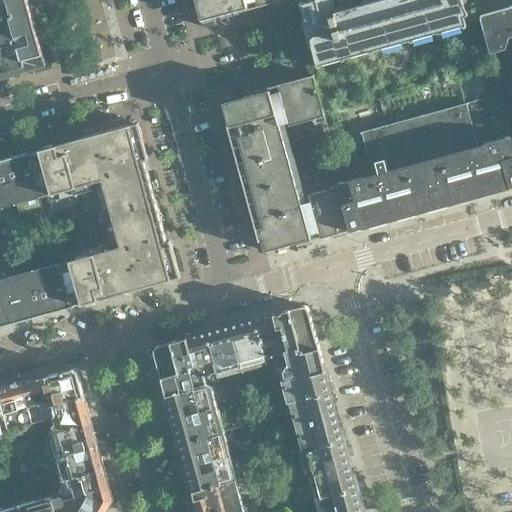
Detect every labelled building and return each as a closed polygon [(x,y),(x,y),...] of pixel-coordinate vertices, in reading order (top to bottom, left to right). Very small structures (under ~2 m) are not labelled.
[(0,0),(0,19),(31,11),(27,0),(0,0)] [(193,0),(196,9),(197,9),(197,8),(198,7),(202,19),(203,19),(205,28),(216,25),(213,16),(235,10),(235,11),(234,12),(234,13),(281,0),(193,0)] [(466,24),(462,7),(468,6),(465,0),(361,0),(362,4),(335,12),(331,0),(311,0),(294,5),(311,67),(466,24)] [(511,8),(511,6),(480,14),(489,47),(507,42),(510,36),(511,35),(511,8)] [(39,42),(31,11),(0,19),(0,46),(17,42),(18,48),(39,42)] [(45,65),(39,42),(18,48),(17,42),(0,46),(0,55),(6,76),(45,65)] [(325,115),(314,77),(313,76),(314,76),(314,74),(274,85),(285,122),(288,121),(289,125),(325,115)] [(300,177),(285,122),(274,85),(255,91),(255,92),(256,92),(257,93),(235,99),(233,90),(222,93),(225,102),(223,102),(227,114),(226,115),(225,113),(224,114),(246,192),(300,177)] [(511,186),(511,140),(501,99),(354,139),(357,151),(330,159),(338,186),(350,230),(511,186)] [(149,161),(138,122),(99,133),(109,172),(149,161)] [(109,172),(99,133),(64,143),(75,182),(109,172)] [(76,187),(75,182),(64,143),(29,152),(40,191),(41,196),(76,187)] [(40,191),(29,152),(6,159),(17,198),(40,191)] [(0,202),(17,198),(6,159),(0,160),(0,202)] [(155,201),(147,171),(151,170),(149,161),(109,172),(75,182),(76,187),(85,220),(155,201)] [(317,240),(308,206),(307,202),(300,177),(246,192),(259,241),(260,241),(260,239),(261,239),(265,251),(298,242),(298,243),(297,244),(297,245),(317,240)] [(350,230),(338,186),(308,194),(310,201),(307,202),(308,206),(317,240),(350,230)] [(163,231),(162,224),(155,201),(85,220),(94,253),(96,259),(131,249),(170,239),(167,230),(163,231)] [(180,277),(170,239),(131,249),(141,288),(180,277)] [(141,288),(131,249),(96,259),(106,297),(141,288)] [(106,297),(96,259),(94,253),(60,263),(61,268),(72,307),(106,297)] [(72,307),(61,268),(38,275),(48,313),(72,307)] [(48,313),(38,275),(14,281),(25,319),(48,313)] [(25,319),(14,281),(0,285),(0,320),(1,326),(25,319)] [(318,341),(309,308),(303,305),(279,312),(289,349),(318,341)] [(289,349),(279,312),(253,319),(265,358),(266,358),(271,357),(271,354),(284,351),(289,349)] [(265,358),(253,319),(229,326),(240,367),(257,362),(259,370),(242,374),(246,386),(272,379),(266,358),(265,358)] [(240,367),(229,326),(206,332),(217,373),(240,367)] [(219,380),(217,373),(206,332),(180,339),(194,386),(206,382),(206,384),(219,380)] [(194,386),(180,339),(158,345),(154,351),(166,393),(194,386)] [(318,341),(289,349),(284,351),(287,363),(276,365),(279,377),(283,376),(324,364),(318,341)] [(331,389),(324,364),(283,376),(290,401),(292,400),(331,389)] [(91,420),(77,371),(72,369),(45,376),(56,414),(55,417),(55,418),(56,422),(53,425),(54,430),(91,420)] [(56,414),(45,376),(22,382),(33,423),(55,418),(55,417),(56,414)] [(33,423),(22,382),(0,388),(0,399),(8,430),(33,423)] [(217,406),(214,396),(210,397),(206,384),(206,382),(194,386),(166,393),(173,419),(217,406)] [(338,414),(331,389),(292,400),(298,424),(338,414)] [(0,432),(8,430),(0,399),(0,432)] [(220,432),(216,418),(220,417),(217,406),(173,419),(180,443),(220,432)] [(344,436),(338,414),(298,424),(305,447),(344,436)] [(97,444),(91,420),(54,430),(51,435),(56,455),(97,444)] [(230,454),(227,444),(223,445),(220,432),(180,443),(186,466),(230,454)] [(351,461),(348,452),(344,436),(305,447),(311,471),(351,461)] [(104,469),(97,444),(56,455),(56,456),(58,465),(63,464),(67,479),(69,478),(104,469)] [(35,461),(33,454),(25,456),(27,464),(35,461)] [(233,480),(229,466),(233,465),(230,454),(186,466),(193,491),(233,480)] [(27,464),(25,456),(16,458),(18,466),(27,464)] [(358,485),(351,461),(311,471),(318,496),(358,485)] [(49,483),(46,474),(45,468),(40,469),(44,485),(49,483)] [(44,485),(40,469),(29,472),(34,488),(44,485)] [(104,511),(112,499),(104,469),(69,478),(75,497),(101,511),(104,511)] [(240,506),(233,480),(193,491),(198,511),(203,511),(219,507),(220,511),(240,506)] [(354,511),(364,509),(358,485),(318,496),(322,511),(354,511)] [(101,511),(75,497),(54,502),(56,511),(101,511)] [(56,511),(54,502),(54,500),(38,504),(37,499),(28,502),(30,511),(56,511)] [(30,511),(28,502),(19,504),(20,509),(9,511),(30,511)]
